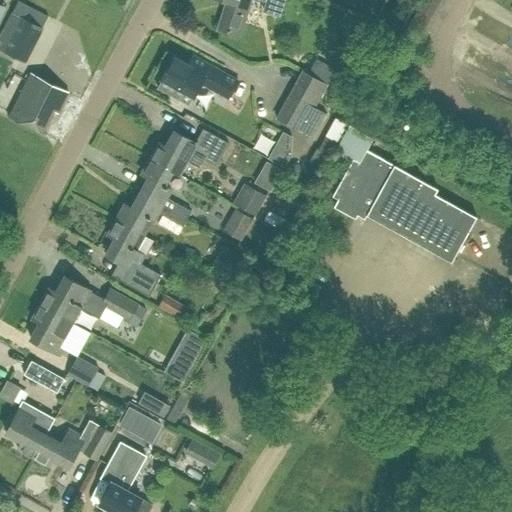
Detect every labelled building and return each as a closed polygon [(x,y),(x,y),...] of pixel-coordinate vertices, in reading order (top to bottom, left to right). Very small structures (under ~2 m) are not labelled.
[(224,0),(234,3),(225,30),(239,35),(250,0),(257,0),(268,3),(268,1),(282,6),(283,6),(284,0),(224,0)] [(0,50),(25,64),(48,18),(18,3),(0,35),(0,50)] [(193,96),(201,82),(228,97),(237,81),(193,57),(189,65),(174,57),(162,79),(157,88),(188,105),(193,96)] [(296,83),(320,97),(327,84),(303,71),(296,83)] [(57,113),(68,92),(31,73),(9,117),(42,133),(53,111),(57,113)] [(314,108),(320,97),(296,83),(289,95),(314,108)] [(307,119),(314,108),(289,95),(283,106),(307,119)] [(302,129),(307,119),(283,106),(276,118),(301,132),(302,129)] [(302,129),(301,132),(311,138),(325,114),(314,108),(307,119),(302,129)] [(150,159),(172,171),(180,156),(187,160),(191,151),(216,165),(228,143),(203,129),(195,143),(174,131),(166,146),(159,143),(150,159)] [(269,159),(285,168),(292,155),(291,137),(284,133),(269,159)] [(322,139),(315,151),(327,157),(333,146),(322,139)] [(437,189),(365,149),(358,162),(353,159),(332,196),(338,200),(333,207),(355,219),(359,212),(451,263),(476,217),(434,194),(437,189)] [(164,185),(172,171),(150,159),(141,175),(148,178),(140,193),(187,219),(191,211),(166,197),(170,189),(164,185)] [(266,161),(254,182),(270,192),(282,170),(266,161)] [(255,216),(266,195),(243,183),(233,203),(255,216)] [(182,226),(187,219),(140,193),(132,207),(125,204),(117,220),(145,235),(157,212),(182,226)] [(222,230),(241,241),(254,219),(235,208),(222,230)] [(132,259),(145,235),(117,220),(108,236),(114,240),(106,254),(127,266),(119,280),(145,294),(148,297),(161,275),(157,272),(132,259)] [(210,266),(230,279),(243,257),(224,245),(210,266)] [(56,291),(50,288),(41,304),(73,322),(81,308),(99,318),(104,309),(128,322),(138,305),(110,289),(104,299),(94,293),(64,277),(56,291)] [(179,319),(186,306),(165,295),(157,306),(179,319)] [(73,323),(73,322),(41,304),(32,320),(38,324),(30,338),(60,355),(69,339),(66,337),(73,323)] [(206,339),(187,328),(163,372),(182,382),(206,339)] [(88,386),(98,368),(77,356),(66,375),(88,386)] [(65,379),(32,361),(24,375),(57,393),(65,379)] [(170,405),(145,391),(139,403),(164,417),(170,405)] [(183,406),(175,402),(167,417),(176,421),(183,406)] [(17,448),(33,456),(46,434),(53,421),(39,413),(23,404),(6,433),(21,441),(17,448)] [(129,408),(120,425),(141,436),(150,419),(129,408)] [(46,434),(33,456),(50,465),(53,459),(68,467),(78,448),(84,452),(97,459),(111,432),(89,420),(81,436),(68,429),(60,443),(46,434)] [(147,511),(152,505),(126,491),(145,456),(120,442),(101,478),(110,483),(99,504),(114,511),(147,511)] [(219,454),(209,448),(201,462),(212,467),(219,454)]
